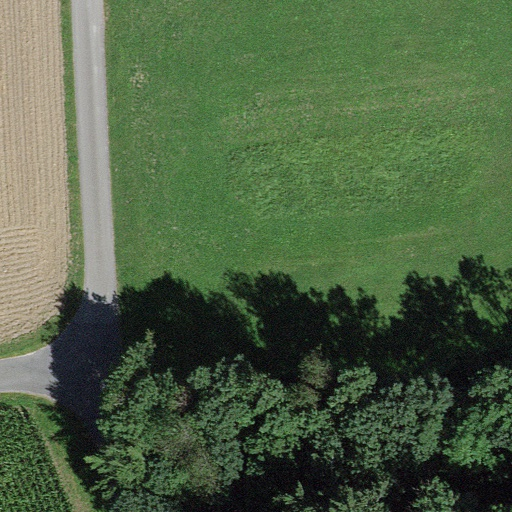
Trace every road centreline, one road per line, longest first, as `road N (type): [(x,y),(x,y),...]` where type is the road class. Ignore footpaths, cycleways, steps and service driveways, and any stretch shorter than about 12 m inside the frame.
road 1 (residential): [(82,0),(93,349)]
road 2 (residential): [(93,349),(129,511)]
